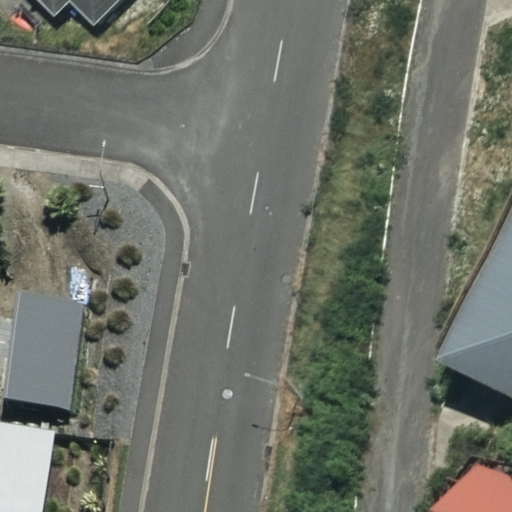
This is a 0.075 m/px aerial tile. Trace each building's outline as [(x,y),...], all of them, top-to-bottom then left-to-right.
[(38,0),(55,15),(68,2),(100,31),(115,14),(128,0),(38,0)] [(511,41),(486,79),(511,97),(511,41)] [(511,230),(447,365),(511,396),(511,230)] [(0,407),(70,416),(82,317),(0,306),(0,407)] [(42,511),(52,436),(0,430),(0,511),(42,511)] [(511,511),(511,479),(465,463),(448,511),(511,511)]
